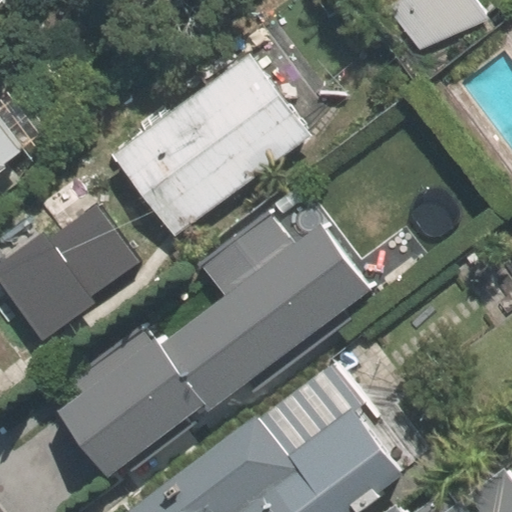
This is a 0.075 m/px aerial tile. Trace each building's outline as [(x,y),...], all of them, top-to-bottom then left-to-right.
[(511,0),(400,0),(428,53),(511,10),(511,0)] [(265,51),(129,143),(189,231),(325,139),(265,51)] [(0,175),(38,147),(0,95),(0,175)] [(255,380),(392,285),(343,214),(308,237),(284,202),(211,253),(236,290),(168,337),(154,317),(83,366),(95,383),(72,399),(118,467),(196,413),(210,434),(265,396),(255,380)] [(0,365),(57,326),(29,284),(0,303),(0,365)] [(388,391),(359,350),(129,511),(358,511),(422,467),(375,401),(388,391)] [(511,511),(511,464),(441,511),(427,511),(417,497),(394,511),(511,511)]
